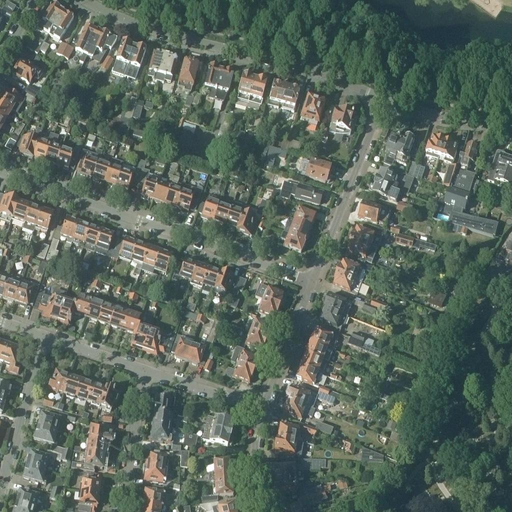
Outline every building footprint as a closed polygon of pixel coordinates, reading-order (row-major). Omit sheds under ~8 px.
[(12,14),(16,8),(7,2),(3,9),(12,14)] [(42,22),(38,29),(49,35),(62,15),(63,13),(63,12),(60,10),(52,6),(51,7),(42,22)] [(9,19),(12,14),(3,9),(0,14),(9,19)] [(62,15),(49,35),(59,42),(73,20),(72,19),(72,17),(68,15),(67,16),(66,16),(63,13),(62,15)] [(86,28),(75,52),(83,55),(79,63),(83,64),(86,57),(96,35),(93,33),(94,31),(92,31),(92,29),(89,28),(87,28),(86,28)] [(96,35),(86,57),(93,60),(99,62),(101,64),(108,52),(110,52),(117,41),(109,38),(109,37),(101,34),(101,35),(97,33),(96,35)] [(37,55),(39,51),(43,44),(38,41),(35,46),(30,43),(27,49),(37,55)] [(122,44),(112,74),(124,78),(125,76),(134,49),(130,47),(129,45),(125,43),(122,44)] [(49,47),(43,44),(39,51),(45,55),(49,47)] [(57,55),(62,57),(67,47),(62,45),(57,55)] [(72,50),(67,47),(62,57),(67,60),(72,50)] [(125,76),(124,78),(135,82),(139,70),(145,52),(144,52),(144,50),(140,48),(138,50),(134,49),(125,76)] [(149,72),(147,78),(149,78),(153,79),(153,81),(159,82),(165,58),(161,57),(160,55),(155,54),(153,55),(149,72)] [(100,69),(107,72),(113,61),(107,58),(100,69)] [(165,58),(159,82),(164,84),(164,82),(170,83),(171,80),(171,78),(172,78),(174,69),(176,63),(177,63),(175,59),(172,58),(170,58),(168,59),(165,58)] [(34,77),(38,80),(42,73),(21,61),(18,66),(17,66),(15,69),(15,70),(12,75),(14,76),(15,74),(19,77),(19,78),(18,78),(18,79),(29,85),(34,77)] [(184,64),(179,84),(178,88),(183,89),(183,90),(185,90),(184,92),(190,94),(191,87),(192,87),(196,73),(198,67),(197,65),(196,65),(196,64),(193,63),(193,64),(190,63),(190,62),(187,62),(187,63),(186,62),(184,64)] [(208,100),(213,101),(217,87),(220,72),(217,71),(217,69),(210,67),(205,88),(206,88),(205,94),(209,95),(208,100)] [(228,94),(233,75),(220,72),(217,87),(213,101),(224,103),(228,94)] [(238,96),(237,101),(235,106),(246,109),(254,80),(250,80),(250,77),(245,76),(244,78),(243,77),(238,96)] [(258,113),(260,107),(261,102),(266,84),(265,83),(264,81),(260,80),(259,82),(254,80),(246,109),(258,113)] [(269,102),(268,107),(278,109),(279,105),(282,105),(286,89),(282,88),(281,88),(281,87),(281,86),(276,85),(275,86),(274,86),(269,102)] [(25,93),(27,94),(35,99),(39,94),(28,87),(25,93)] [(282,105),(280,110),(284,111),(294,114),(295,109),(294,109),(296,102),(299,92),(298,92),(297,90),(293,89),(291,90),(290,90),(286,89),(282,105)] [(21,108),(24,102),(24,101),(23,101),(9,92),(9,93),(9,92),(8,93),(4,90),(0,96),(0,104),(12,111),(17,114),(21,108)] [(24,101),(24,102),(31,106),(35,99),(27,94),(23,101),(24,101)] [(195,95),(193,100),(191,106),(197,108),(201,97),(195,95)] [(126,142),(132,120),(135,109),(137,100),(131,98),(126,114),(124,113),(116,139),(126,142)] [(190,109),(191,106),(193,100),(188,98),(185,107),(190,109)] [(307,98),(300,122),(305,123),(307,124),(307,125),(316,128),(317,122),(318,123),(324,103),(323,102),(322,100),(317,99),(315,100),(307,98)] [(10,115),(12,111),(0,104),(0,118),(6,122),(7,120),(8,120),(11,116),(10,115)] [(143,111),(135,109),(132,120),(140,122),(143,111)] [(323,131),(320,143),(326,145),(329,133),(331,133),(335,134),(336,131),(336,129),(343,131),(342,134),(342,135),(345,135),(350,135),(350,134),(353,125),(350,124),(353,116),(353,114),(349,113),(348,113),(347,111),(345,111),(343,111),(339,110),(338,113),(334,112),(330,126),(328,133),(325,131),(323,131)] [(232,118),(224,115),(219,132),(227,134),(232,118)] [(87,129),(87,127),(89,121),(77,117),(74,124),(87,129)] [(22,137),(16,148),(22,151),(20,156),(32,160),(40,136),(42,131),(37,129),(35,134),(29,132),(26,139),(22,137)] [(386,160),(384,165),(392,168),(394,162),(399,149),(403,140),(402,139),(403,136),(403,135),(398,133),(397,134),(396,136),(395,136),(395,137),(392,138),(391,139),(389,145),(386,153),(388,154),(386,160)] [(40,136),(32,160),(33,160),(33,159),(34,159),(35,161),(37,161),(39,161),(44,163),(54,136),(48,134),(46,139),(40,136)] [(193,137),(182,134),(177,153),(188,156),(193,137)] [(399,149),(394,162),(407,167),(409,163),(410,158),(408,157),(415,140),(414,140),(415,138),(414,136),(410,134),(408,135),(407,138),(406,137),(405,140),(403,140),(399,149)] [(54,136),(44,163),(50,165),(51,166),(53,167),(55,166),(56,167),(61,152),(63,148),(56,145),(59,137),(54,136)] [(426,156),(439,161),(446,141),(444,140),(443,139),(441,138),(439,138),(433,137),(430,144),(429,144),(426,153),(427,153),(426,156)] [(285,141),(282,151),(287,153),(290,143),(285,141)] [(291,141),(288,152),(299,156),(303,145),(291,141)] [(446,141),(439,161),(452,164),(453,162),(454,163),(458,153),(455,152),(458,145),(452,143),(450,141),(448,141),(446,141)] [(270,147),(265,145),(260,160),(265,161),(270,147)] [(450,189),(470,195),(476,175),(468,172),(470,164),(475,165),(480,150),(477,149),(478,147),(471,145),(471,147),(468,146),(464,157),(461,156),(457,168),(450,189)] [(61,152),(56,167),(68,171),(69,169),(74,171),(81,151),(75,149),(74,152),(63,148),(61,152)] [(274,149),(271,157),(285,161),(287,153),(277,150),(274,149)] [(325,160),(327,153),(319,150),(317,158),(325,160)] [(83,152),(76,171),(81,173),(81,175),(92,180),(98,163),(100,158),(102,152),(97,151),(95,156),(83,152)] [(497,153),(492,169),(511,176),(511,162),(504,159),(505,156),(505,155),(498,152),(497,153)] [(98,163),(92,180),(93,180),(93,181),(98,183),(99,182),(104,184),(110,167),(111,162),(100,158),(98,163)] [(110,167),(104,184),(110,186),(109,187),(114,189),(114,187),(116,188),(121,172),(122,172),(124,165),(117,162),(112,160),(111,162),(110,167)] [(121,172),(116,188),(120,190),(120,191),(127,194),(127,192),(128,192),(130,186),(135,172),(142,175),(144,170),(146,163),(140,161),(137,170),(128,167),(130,162),(126,161),(124,165),(122,172),(121,172)] [(310,164),(302,162),(298,176),(306,178),(305,179),(325,184),(329,184),(330,179),(327,176),(329,169),(310,163),(310,164)] [(414,178),(418,166),(418,165),(410,163),(407,176),(408,176),(408,177),(414,179),(414,178)] [(418,166),(414,178),(421,181),(425,169),(418,166)] [(450,189),(457,168),(450,166),(443,187),(450,189)] [(230,177),(244,181),(246,172),(233,168),(230,177)] [(504,188),(505,190),(511,192),(511,191),(511,176),(492,169),(487,182),(494,184),(495,181),(505,185),(504,188)] [(139,183),(137,189),(143,191),(141,197),(141,198),(148,201),(148,199),(153,201),(158,185),(160,178),(149,174),(150,172),(144,170),(142,175),(139,183)] [(400,193),(408,196),(414,179),(408,177),(408,176),(407,176),(406,179),(399,176),(398,179),(382,172),(379,180),(378,180),(377,184),(400,193)] [(170,189),(164,205),(170,207),(171,209),(173,210),(175,209),(176,209),(182,193),(174,190),(176,185),(177,185),(179,179),(174,178),(172,184),(170,189)] [(283,183),(280,193),(274,192),(272,197),(289,201),(290,196),(295,198),(295,199),(319,206),(322,194),(310,190),(311,189),(299,186),(299,187),(283,183)] [(390,201),(397,204),(400,193),(377,184),(375,187),(376,187),(376,188),(372,186),(370,192),(373,193),(373,194),(390,201)] [(158,185),(153,201),(154,201),(155,203),(157,204),(159,203),(164,205),(170,189),(158,185)] [(182,193),(176,209),(182,211),(181,213),(188,215),(190,209),(195,211),(196,210),(202,191),(197,189),(196,191),(189,189),(184,187),(182,193)] [(446,206),(444,213),(452,215),(450,221),(452,221),(450,225),(450,226),(463,229),(468,231),(482,235),(492,238),(493,238),(497,227),(495,227),(460,217),(460,216),(462,210),(465,211),(469,197),(449,191),(445,206),(446,206)] [(18,203),(19,202),(1,196),(0,198),(0,221),(7,224),(8,220),(12,221),(18,203)] [(208,199),(202,218),(214,222),(220,205),(221,201),(209,197),(208,199)] [(220,205),(214,222),(214,223),(216,225),(217,225),(220,224),(225,226),(230,209),(232,205),(227,203),(221,201),(220,205)] [(12,221),(23,225),(29,207),(24,205),(25,204),(20,202),(19,203),(18,203),(12,221)] [(262,202),(258,213),(263,215),(268,204),(262,202)] [(230,209),(225,226),(230,228),(232,230),(234,231),(236,230),(244,208),(238,206),(232,204),(232,205),(230,209)] [(378,224),(386,226),(391,212),(364,204),(363,206),(362,207),(361,210),(361,212),(359,219),(378,225),(378,224)] [(397,210),(407,213),(409,207),(398,204),(397,210)] [(33,234),(34,231),(41,211),(40,211),(40,209),(36,208),(35,209),(29,207),(23,225),(22,230),(33,234)] [(237,230),(236,232),(241,233),(248,236),(251,228),(252,226),(255,218),(247,216),(250,210),(244,208),(236,230),(237,230)] [(299,210),(294,222),(311,228),(311,226),(312,226),(314,222),(313,221),(315,217),(299,210)] [(53,215),(41,211),(34,231),(39,233),(40,229),(48,232),(53,215)] [(288,219),(283,233),(286,235),(289,236),(305,242),(305,241),(306,242),(308,237),(307,237),(311,228),(294,222),(288,219)] [(64,229),(61,237),(68,239),(65,250),(69,251),(72,244),(79,224),(67,220),(64,229)] [(79,224),(72,244),(83,248),(90,228),(85,226),(84,225),(81,224),(80,225),(79,224)] [(83,248),(83,249),(87,251),(94,254),(96,249),(102,232),(101,232),(101,231),(96,229),(96,230),(90,228),(83,248)] [(353,234),(351,238),(352,240),(351,241),(368,248),(376,251),(381,238),(357,229),(356,233),(355,233),(354,234),(353,234)] [(96,249),(94,254),(100,255),(112,259),(118,241),(113,239),(114,237),(102,232),(96,249)] [(280,239),(277,246),(278,247),(284,249),(284,247),(301,254),(303,249),(304,249),(306,245),(304,244),(305,242),(289,236),(286,235),(283,233),(282,233),(280,239)] [(398,236),(396,244),(411,248),(414,240),(398,236)] [(437,246),(416,240),(413,248),(420,250),(421,248),(435,252),(437,246)] [(56,252),(59,243),(53,241),(46,261),(55,264),(58,253),(56,252)] [(118,241),(112,259),(118,261),(119,257),(131,261),(137,245),(125,241),(124,243),(118,241)] [(348,253),(361,258),(360,261),(369,264),(371,265),(376,251),(368,248),(351,241),(350,241),(348,246),(349,246),(349,248),(350,248),(348,253)] [(137,245),(131,261),(138,263),(134,275),(139,277),(141,270),(143,265),(149,249),(143,247),(142,245),(140,245),(138,245),(137,245)] [(511,246),(510,245),(509,247),(508,247),(506,253),(507,253),(503,265),(493,262),(487,281),(511,288),(511,246)] [(48,248),(43,246),(38,258),(44,260),(48,248)] [(149,249),(143,265),(148,267),(154,269),(160,253),(159,253),(158,251),(156,250),(154,251),(149,249)] [(160,253),(154,269),(155,269),(160,271),(167,274),(172,257),(160,253)] [(178,264),(172,282),(177,284),(178,281),(190,285),(191,282),(197,266),(191,264),(192,262),(186,260),(183,266),(178,264)] [(47,265),(41,262),(37,274),(43,276),(47,265)] [(360,269),(344,262),(342,267),(341,267),(340,268),(339,268),(338,272),(338,274),(338,273),(338,274),(363,284),(366,276),(365,273),(360,271),(360,269)] [(191,282),(190,285),(202,289),(209,270),(203,268),(202,266),(200,265),(198,266),(197,266),(191,282)] [(80,269),(78,274),(86,277),(88,271),(80,269)] [(202,289),(201,292),(213,296),(213,294),(221,273),(220,273),(220,274),(219,274),(218,272),(216,271),(214,272),(209,270),(202,289)] [(484,284),(485,280),(487,274),(483,272),(478,282),(484,284)] [(221,273),(213,294),(218,295),(219,297),(223,298),(225,298),(230,300),(234,290),(238,281),(234,279),(234,278),(233,277),(221,273)] [(363,284),(338,274),(335,282),(336,282),(334,287),(351,294),(358,297),(363,284)] [(0,299),(1,299),(2,299),(9,279),(0,275),(0,299)] [(467,277),(465,282),(474,286),(475,286),(477,281),(468,278),(467,277)] [(13,303),(15,303),(22,282),(10,278),(9,279),(2,299),(8,301),(8,303),(12,304),(13,303)] [(238,281),(234,290),(240,292),(242,293),(246,282),(238,279),(238,281)] [(39,288),(22,282),(15,303),(20,305),(20,307),(24,308),(26,307),(27,307),(31,295),(36,297),(39,288)] [(458,287),(454,297),(468,302),(473,289),(460,283),(458,287)] [(123,284),(122,289),(130,292),(132,287),(123,284)] [(267,289),(262,302),(279,308),(280,307),(282,306),(283,303),(282,301),(283,300),(284,296),(272,291),(267,289)] [(230,300),(228,306),(236,309),(239,301),(234,299),(236,295),(238,296),(240,292),(234,290),(230,300)] [(40,292),(34,308),(39,309),(38,311),(45,313),(44,317),(53,320),(54,318),(58,319),(64,302),(66,296),(66,295),(56,292),(55,291),(52,298),(52,299),(44,297),(45,294),(40,292)] [(433,293),(428,305),(435,308),(443,311),(444,310),(447,302),(448,299),(433,293)] [(64,302),(58,319),(62,321),(61,323),(67,325),(68,323),(70,324),(74,314),(76,307),(75,306),(77,300),(66,296),(64,302)] [(76,307),(74,314),(82,317),(82,316),(86,317),(92,301),(93,298),(87,296),(86,299),(79,296),(77,300),(75,306),(76,307)] [(325,308),(325,309),(326,309),(347,318),(352,304),(330,296),(327,303),(326,302),(324,307),(325,308)] [(92,301),(86,317),(90,318),(90,319),(98,322),(104,305),(105,302),(93,298),(92,301)] [(373,301),(371,307),(372,307),(377,309),(384,312),(387,306),(373,301)] [(152,302),(150,308),(156,310),(158,304),(152,302)] [(262,302),(258,313),(275,320),(276,316),(277,316),(277,315),(277,314),(279,314),(280,311),(279,309),(279,308),(262,302)] [(189,303),(187,310),(194,312),(196,306),(189,303)] [(104,305),(98,322),(106,325),(106,324),(110,325),(110,326),(116,309),(104,305)] [(363,310),(375,315),(377,309),(372,307),(371,307),(366,305),(363,310)] [(116,309),(110,326),(118,329),(119,328),(123,330),(128,313),(130,310),(125,308),(123,312),(116,309)] [(348,318),(347,318),(326,309),(323,316),(321,318),(320,320),(321,321),(320,322),(338,329),(341,330),(343,325),(345,324),(348,318)] [(453,311),(451,319),(460,322),(463,314),(453,311)] [(432,312),(427,324),(451,333),(455,322),(432,312)] [(128,313),(123,330),(127,331),(126,332),(134,335),(136,328),(138,328),(140,323),(141,318),(128,313)] [(255,321),(250,333),(267,340),(268,339),(269,338),(270,335),(270,334),(271,332),(270,332),(272,328),(255,321)] [(205,346),(204,349),(193,346),(187,362),(192,363),(193,365),(196,366),(197,365),(198,366),(199,365),(204,367),(211,349),(220,325),(214,322),(205,346)] [(134,335),(131,344),(133,345),(132,347),(139,349),(139,347),(143,349),(149,332),(151,327),(140,323),(138,328),(136,328),(134,335)] [(312,341),(312,342),(333,350),(335,346),(337,340),(336,338),(334,338),(334,337),(317,331),(316,335),(315,335),(315,336),(313,337),(311,340),(312,341)] [(149,332),(143,349),(147,350),(146,352),(156,355),(157,352),(164,354),(164,353),(164,352),(169,354),(174,338),(170,337),(169,339),(160,336),(149,332)] [(267,341),(267,340),(250,333),(245,346),(262,352),(264,348),(265,346),(266,346),(267,342),(267,341)] [(354,334),(352,340),(363,345),(366,339),(354,334)] [(187,362),(193,346),(194,341),(177,335),(171,354),(176,355),(175,358),(176,358),(177,360),(180,361),(182,360),(187,362)] [(349,339),(347,344),(361,350),(364,351),(364,353),(367,354),(368,352),(380,357),(382,352),(373,348),(363,345),(352,340),(349,339)] [(366,339),(363,345),(373,348),(375,343),(366,339)] [(0,364),(3,365),(9,347),(3,345),(3,343),(0,341),(0,364)] [(308,353),(307,355),(323,361),(324,360),(329,362),(333,350),(312,342),(310,347),(308,348),(307,351),(308,353)] [(443,344),(438,354),(446,357),(450,347),(443,344)] [(9,347),(3,365),(2,367),(9,369),(8,373),(18,376),(20,368),(18,367),(19,363),(18,362),(21,351),(15,349),(15,347),(11,346),(10,347),(9,347)] [(235,352),(230,363),(237,366),(254,372),(255,371),(256,370),(257,367),(257,366),(258,365),(257,365),(259,360),(243,354),(244,351),(236,348),(235,352)] [(446,357),(438,354),(430,351),(427,356),(444,362),(446,357)] [(214,357),(209,355),(207,360),(208,361),(204,371),(210,373),(214,364),(212,363),(214,357)] [(327,364),(323,362),(323,361),(307,355),(306,357),(304,357),(303,361),(304,362),(302,368),(322,375),(327,364)] [(228,370),(226,375),(227,376),(227,377),(232,379),(232,378),(249,385),(251,381),(252,378),(253,378),(254,375),(254,374),(254,372),(237,366),(235,372),(228,370)] [(302,368),(302,369),(300,369),(298,373),(299,374),(299,376),(298,380),(318,388),(323,377),(322,376),(322,375),(302,368)] [(49,390),(49,391),(58,394),(59,393),(63,395),(69,378),(63,376),(63,374),(59,373),(57,374),(56,374),(54,379),(54,380),(53,380),(53,381),(52,381),(51,383),(49,390)] [(69,378),(63,395),(67,396),(67,397),(75,400),(81,382),(80,382),(79,380),(75,378),(74,380),(69,378)] [(0,400),(5,402),(7,398),(8,398),(11,390),(8,389),(10,383),(0,380),(0,400)] [(81,382),(75,400),(83,403),(84,402),(88,403),(93,386),(87,384),(87,382),(83,381),(82,382),(81,382)] [(93,386),(88,403),(92,405),(100,407),(106,390),(105,390),(104,390),(104,388),(100,387),(99,388),(93,386)] [(99,409),(105,411),(110,413),(113,405),(115,406),(119,395),(114,393),(115,392),(113,391),(113,389),(109,388),(107,389),(106,389),(105,390),(106,390),(100,407),(99,409)] [(289,399),(288,400),(307,407),(312,395),(293,388),(291,394),(289,395),(288,397),(289,399)] [(328,397),(330,392),(321,388),(319,393),(328,397)] [(336,399),(328,397),(319,393),(316,400),(333,407),(336,399)] [(154,414),(172,417),(176,418),(179,402),(156,398),(154,414)] [(45,400),(43,406),(57,411),(59,405),(45,400)] [(312,418),(315,411),(307,407),(288,400),(288,401),(289,401),(284,413),(302,420),(304,415),(312,418)] [(152,422),(151,428),(170,431),(172,417),(154,414),(153,414),(154,414),(154,415),(155,415),(154,422),(152,422)] [(39,422),(37,428),(56,433),(60,435),(64,422),(42,416),(40,423),(39,422)] [(205,430),(231,435),(232,432),(231,432),(231,431),(235,431),(236,425),(231,424),(231,423),(208,418),(206,427),(198,425),(198,428),(205,430)] [(319,424),(316,430),(320,432),(331,436),(333,430),(319,424)] [(281,426),(279,439),(298,442),(300,430),(281,426)] [(303,431),(303,432),(315,437),(320,432),(316,430),(305,426),(303,431)] [(92,428),(90,442),(108,444),(112,445),(113,439),(111,439),(113,430),(102,428),(101,428),(101,429),(90,427),(92,428)] [(36,434),(34,441),(56,447),(58,441),(54,440),(56,433),(37,428),(36,434)] [(169,439),(170,431),(151,428),(150,434),(152,435),(151,443),(163,444),(170,445),(171,439),(169,439)] [(231,435),(205,430),(203,441),(228,447),(228,446),(231,446),(233,441),(229,440),(230,439),(231,435)] [(410,440),(393,434),(390,440),(407,447),(410,440)] [(183,447),(193,450),(195,450),(198,438),(186,435),(183,447)] [(276,440),(275,445),(277,446),(276,452),(296,455),(302,456),(304,443),(298,442),(279,439),(278,439),(278,440),(276,440)] [(87,450),(86,454),(104,457),(105,451),(107,450),(108,444),(90,442),(88,441),(87,450)] [(348,445),(346,453),(353,454),(354,446),(345,442),(344,443),(348,445)] [(52,447),(51,452),(70,458),(72,453),(52,447)] [(362,449),(361,464),(384,465),(384,457),(362,449)] [(28,461),(27,467),(45,472),(47,464),(51,465),(53,460),(61,463),(61,461),(69,463),(70,458),(51,452),(48,452),(47,459),(31,454),(29,461),(28,461)] [(189,469),(189,453),(180,453),(180,468),(185,469),(189,469)] [(70,470),(94,474),(95,469),(102,470),(103,463),(105,463),(105,459),(104,458),(104,457),(86,454),(84,454),(83,462),(85,462),(85,466),(71,464),(70,470)] [(148,466),(148,467),(166,469),(166,463),(168,463),(169,457),(149,455),(148,461),(147,462),(146,465),(148,466)] [(204,462),(205,468),(208,467),(209,474),(231,473),(231,460),(204,462)] [(309,461),(309,469),(328,470),(329,462),(309,461)] [(26,473),(24,479),(46,485),(47,480),(43,479),(45,472),(27,467),(26,470),(25,472),(26,473)] [(166,469),(148,467),(147,469),(146,470),(145,473),(147,474),(146,480),(166,483),(166,478),(164,477),(166,469)] [(276,476),(274,476),(275,482),(299,481),(304,480),(304,472),(304,467),(275,469),(276,476)] [(213,486),(232,484),(232,479),(233,478),(233,475),(231,474),(231,473),(209,474),(209,481),(212,480),(213,486)] [(96,475),(84,474),(83,480),(81,493),(99,495),(99,494),(100,494),(101,490),(99,489),(102,476),(96,475)] [(299,481),(275,482),(275,488),(277,488),(277,495),(296,494),(297,500),(301,500),(308,498),(317,496),(321,495),(323,495),(322,489),(321,488),(306,491),(305,488),(300,489),(300,488),(299,481)] [(349,484),(339,482),(341,491),(350,490),(349,484)] [(233,491),(232,484),(213,486),(214,497),(202,498),(203,504),(219,502),(218,498),(233,497),(233,495),(234,494),(234,491),(233,491)] [(144,503),(143,505),(161,507),(162,500),(165,500),(165,495),(145,492),(144,498),(143,499),(142,502),(144,503)] [(17,499),(16,505),(34,510),(36,503),(40,505),(42,499),(20,493),(18,499),(17,499)] [(99,495),(81,493),(77,511),(96,511),(98,502),(99,501),(100,498),(98,497),(99,495)] [(51,494),(50,500),(61,503),(63,498),(59,497),(51,494)] [(294,508),(281,511),(310,511),(308,506),(322,502),(321,500),(323,500),(324,499),(325,498),(327,496),(326,494),(323,495),(321,495),(301,500),(302,501),(299,502),(299,503),(293,505),(294,508)]
